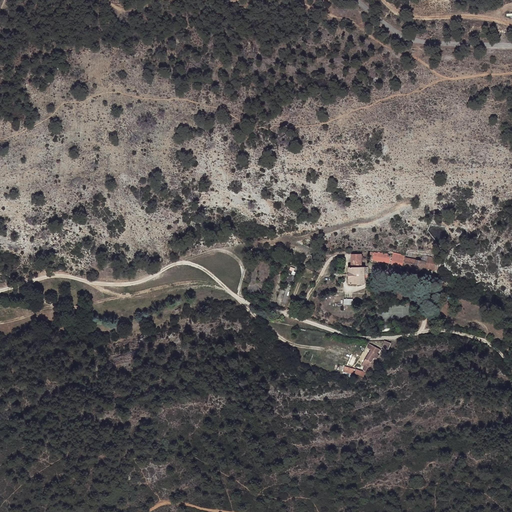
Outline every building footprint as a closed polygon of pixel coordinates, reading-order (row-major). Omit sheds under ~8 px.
[(377,253),(371,252),(370,254),(373,255),(373,260),(389,263),(391,257),(390,257),(390,256),(388,255),(388,254),(384,253),(384,252),(382,251),(381,253),(378,252),(377,253)] [(404,255),(393,253),(391,263),(402,265),(404,255)] [(365,275),(365,267),(362,267),(362,254),(352,254),(352,267),(349,267),(349,283),(365,283),(365,275)] [(429,255),(423,254),(422,258),(422,261),(406,258),(404,266),(426,270),(427,269),(434,270),(436,261),(435,259),(434,257),(433,256),(432,255),(429,255)] [(293,280),(297,268),(291,266),(287,278),(293,280)] [(391,343),(385,341),(382,347),(388,349),(391,343)] [(373,346),(361,365),(365,366),(363,369),(365,370),(371,363),(371,362),(380,351),(373,346)]
